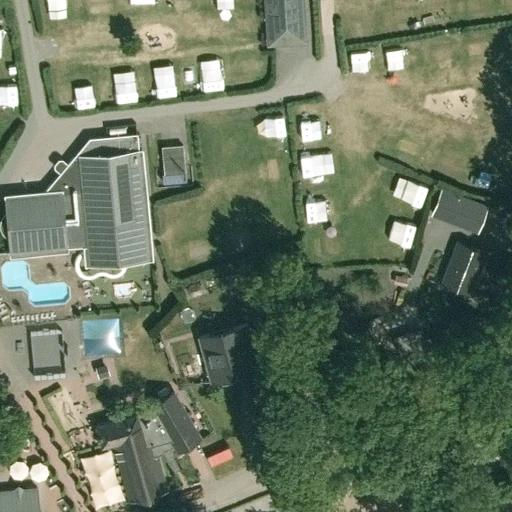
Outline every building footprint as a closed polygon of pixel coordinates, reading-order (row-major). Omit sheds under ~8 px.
[(50,0),(51,18),(71,18),(70,0),(50,0)] [(89,0),(89,13),(108,13),(107,0),(89,0)] [(135,0),(136,13),(155,14),(155,0),(135,0)] [(173,0),(175,13),(195,12),(194,0),(173,0)] [(264,0),(267,41),(305,39),(302,0),(264,0)] [(502,25),(497,4),(477,8),(482,30),(502,25)] [(372,14),(359,17),(366,43),(378,40),(372,14)] [(472,38),(475,57),(494,54),(490,34),(472,38)] [(449,39),(429,42),(431,61),(451,59),(449,39)] [(406,47),(393,48),(395,72),(408,71),(406,47)] [(0,76),(9,72),(4,61),(0,62),(0,76)] [(221,91),(220,67),(205,68),(206,91),(221,91)] [(239,69),(240,90),(257,90),(256,69),(239,69)] [(119,73),(121,102),(140,101),(138,72),(119,73)] [(181,97),(180,75),(159,76),(160,98),(181,97)] [(81,107),(98,106),(97,85),(80,86),(81,107)] [(4,95),(0,96),(0,115),(2,120),(14,114),(4,95)] [(137,137),(137,134),(89,138),(42,193),(6,197),(7,210),(5,211),(3,214),(0,219),(0,220),(0,225),(0,227),(3,232),(6,235),(10,236),(11,253),(66,248),(66,247),(85,245),(86,263),(149,257),(148,241),(139,151),(141,151),(140,137),(137,137)] [(305,163),(325,162),(323,137),(303,139),(305,163)] [(428,170),(429,149),(407,148),(406,168),(428,170)] [(447,161),(442,181),(463,186),(468,167),(447,161)] [(477,193),(495,198),(501,178),(484,172),(477,193)] [(417,185),(409,206),(429,213),(436,192),(417,185)] [(441,189),(432,212),(477,229),(487,205),(453,192),(442,187),(441,189)] [(313,210),(341,205),(339,190),(310,195),(313,210)] [(341,220),(311,222),(313,243),(342,242),(341,220)] [(412,258),(424,238),(397,221),(385,241),(412,258)] [(470,291),(485,251),(458,241),(443,280),(470,291)] [(257,314),(281,308),(272,274),(248,281),(257,314)] [(211,378),(252,367),(247,350),(254,348),(247,323),(199,335),(211,378)] [(129,337),(94,338),(95,366),(130,365),(129,337)] [(181,448),(201,436),(174,391),(153,403),(154,404),(146,410),(96,424),(102,445),(113,442),(130,500),(168,490),(158,454),(178,442),(181,448)] [(191,446),(198,497),(218,494),(211,444),(191,446)] [(1,489),(3,511),(39,511),(36,486),(1,489)] [(245,504),(262,499),(258,486),(242,491),(245,504)]
